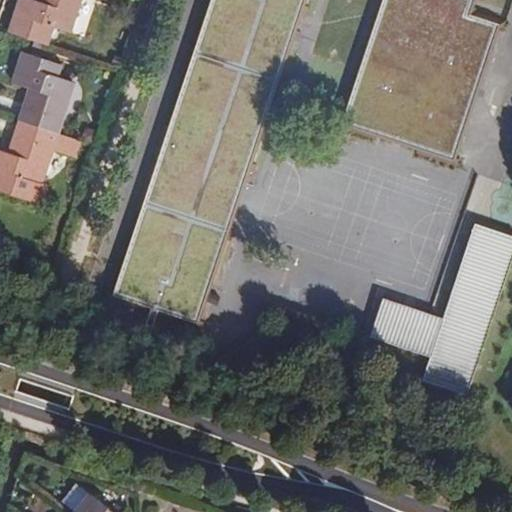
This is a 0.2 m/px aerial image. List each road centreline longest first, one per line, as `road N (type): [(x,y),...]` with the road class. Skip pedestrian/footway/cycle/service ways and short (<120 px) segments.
road 1 (residential): [(434,511),(0,356)]
road 2 (residential): [(0,400),(350,511)]
